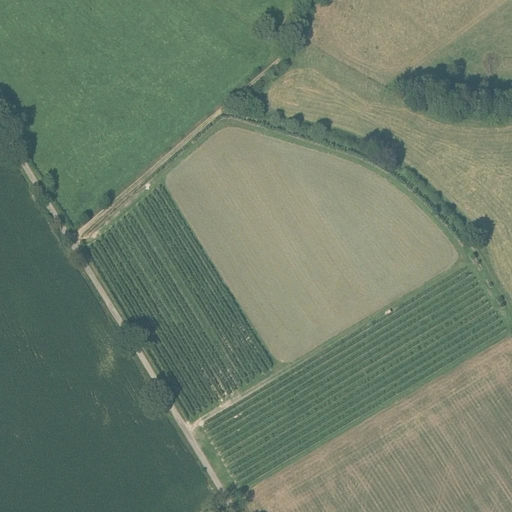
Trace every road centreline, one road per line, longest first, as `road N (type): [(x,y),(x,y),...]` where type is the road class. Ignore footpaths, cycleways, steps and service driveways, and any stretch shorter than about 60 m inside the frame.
road 1 (unclassified): [(234,511),(0,124)]
road 2 (track): [(69,239),(218,110)]
road 3 (track): [(218,110),(281,57),(307,0)]
